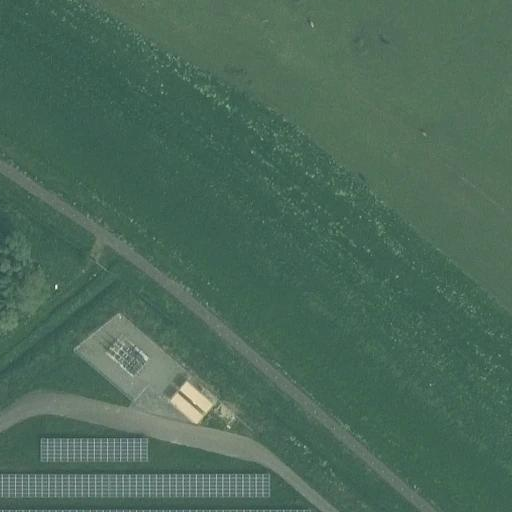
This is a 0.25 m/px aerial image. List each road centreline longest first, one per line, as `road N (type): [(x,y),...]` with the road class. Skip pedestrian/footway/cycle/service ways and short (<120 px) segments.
road 1 (track): [(173,181),(511,472)]
road 2 (track): [(0,68),(173,181)]
